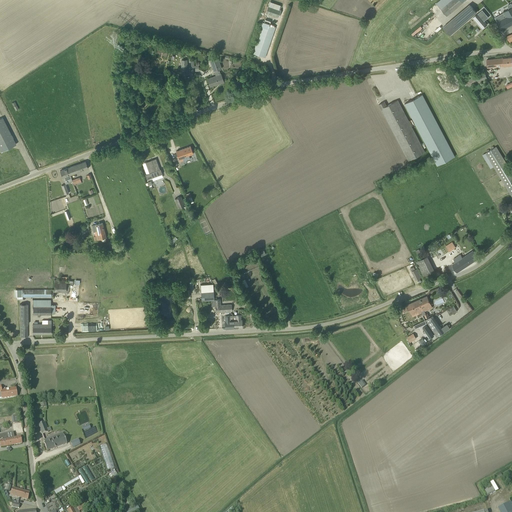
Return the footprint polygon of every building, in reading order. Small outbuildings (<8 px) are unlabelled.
[(440,0),(436,4),(447,16),(465,0),(440,0)] [(278,18),(281,10),(268,5),(265,13),(278,18)] [(450,35),(457,28),(475,13),(469,5),(443,27),(450,35)] [(511,24),(511,7),(503,13),(506,17),(497,22),(501,31),(511,24)] [(478,14),(473,18),(482,28),(487,25),(478,14)] [(252,53),(265,57),(275,27),(262,22),(252,53)] [(173,51),(179,52),(181,46),(175,44),(173,51)] [(209,56),(210,60),(214,71),(215,71),(217,76),(208,79),(210,86),(217,84),(218,84),(217,83),(219,83),(224,82),(221,74),(220,74),(219,70),(221,69),(217,58),(216,58),(214,54),(209,56)] [(511,64),(511,61),(511,57),(487,60),(488,68),(492,68),(492,67),(511,64)] [(485,80),(487,79),(485,72),(465,79),(468,86),(482,81),(484,85),(486,84),(485,80)] [(455,156),(422,94),(405,104),(436,164),(437,166),(455,156)] [(425,152),(400,104),(398,100),(386,106),(384,101),(379,104),(409,160),(425,152)] [(16,144),(2,117),(0,118),(0,150),(1,152),(16,144)] [(189,158),(188,155),(193,153),(190,146),(176,151),(179,159),(180,162),(183,161),(183,160),(189,158)] [(491,149),(489,150),(488,149),(486,150),(487,152),(485,153),(511,196),(511,172),(496,146),(494,148),(493,146),(490,147),(491,149)] [(163,177),(162,174),(160,169),(159,169),(155,159),(147,162),(150,168),(148,169),(149,173),(145,175),(147,179),(152,178),(153,181),(163,177)] [(88,168),(85,161),(67,168),(70,175),(88,168)] [(65,184),(69,182),(67,176),(70,175),(67,168),(60,171),(65,184),(62,185),(65,194),(68,193),(65,184)] [(74,184),(74,186),(76,185),(75,184),(76,183),(81,182),(80,177),(72,180),(72,181),(74,184)] [(174,199),(179,208),(185,205),(181,196),(174,199)] [(98,240),(106,237),(102,223),(95,224),(95,225),(92,225),(94,231),(96,231),(98,240)] [(109,243),(112,253),(118,251),(116,241),(109,243)] [(445,246),(448,252),(456,248),(452,242),(445,246)] [(457,272),(478,258),(473,251),(462,258),(460,255),(453,259),(456,262),(452,264),(457,272)] [(423,272),(433,268),(428,256),(418,259),(423,272)] [(417,268),(412,270),(416,279),(421,277),(417,268)] [(237,274),(236,274),(240,281),(244,279),(243,278),(241,274),(240,272),(239,272),(238,270),(236,272),(237,274)] [(54,291),(66,292),(67,280),(54,280),(54,291)] [(213,284),(201,285),(202,301),(211,300),(211,306),(215,306),(216,312),(221,312),(221,305),(220,299),(214,300),(213,284)] [(420,308),(421,312),(426,310),(424,307),(430,304),(427,296),(419,300),(421,305),(420,305),(420,306),(419,307),(420,308)] [(33,314),(51,314),(51,300),(33,300),(33,314)] [(419,300),(408,305),(412,314),(418,312),(419,313),(421,312),(420,308),(419,307),(420,306),(420,305),(421,305),(419,300)] [(28,324),(28,304),(20,304),(20,324),(21,337),(28,337),(28,336),(28,324)] [(455,306),(447,309),(449,314),(457,312),(455,306)] [(234,327),(233,315),(225,316),(225,321),(225,328),(234,327)] [(234,327),(242,327),(242,320),(241,320),(240,315),(233,315),(234,327)] [(437,336),(444,332),(432,315),(426,320),(437,336)] [(33,324),(33,334),(51,334),(51,320),(48,320),(48,324),(33,324)] [(425,321),(414,326),(415,329),(426,324),(425,321)] [(426,326),(422,329),(424,332),(422,333),(423,335),(425,334),(428,338),(432,336),(426,326)] [(410,342),(413,340),(416,338),(413,333),(407,337),(410,342)] [(16,391),(16,388),(1,391),(1,386),(0,386),(0,398),(2,398),(17,396),(16,392),(17,392),(17,391),(16,391)] [(38,425),(42,435),(48,432),(44,422),(38,425)] [(94,426),(84,431),(86,437),(97,431),(94,426)] [(0,434),(0,442),(1,447),(22,443),(20,436),(14,438),(13,433),(0,434)] [(59,437),(59,435),(44,440),(45,443),(44,443),(47,451),(67,444),(64,435),(59,437)] [(100,446),(107,470),(115,467),(107,444),(100,446)] [(111,480),(118,477),(115,471),(109,475),(111,480)] [(484,490),(487,496),(498,490),(493,480),(488,483),(489,486),(487,487),(487,488),(484,490)] [(70,483),(53,490),(55,494),(72,487),(70,483)] [(27,500),(29,492),(13,488),(11,494),(10,493),(10,495),(27,500)] [(79,511),(85,508),(83,502),(76,506),(79,511)] [(511,511),(511,503),(511,502),(498,508),(500,511),(511,511)]
